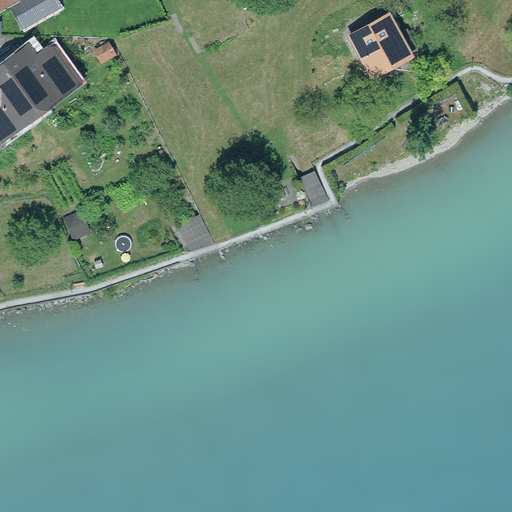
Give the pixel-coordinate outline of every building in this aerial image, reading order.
[(27,0),(18,5),(27,19),(49,6),(45,0),(27,0)] [(397,36),(388,19),(354,37),(372,70),(415,47),(406,31),(397,36)] [(6,48),(0,52),(0,56),(36,106),(54,93),(58,98),(78,84),(52,50),(34,63),(27,53),(22,57),(12,43),(6,48)] [(96,51),(101,60),(114,52),(108,43),(96,51)] [(0,126),(3,131),(36,106),(0,56),(0,96),(0,97),(0,126)] [(314,172),(299,179),(312,207),(327,199),(314,172)] [(66,219),(70,228),(84,222),(80,213),(66,219)] [(199,215),(177,225),(190,251),(212,243),(199,215)]
